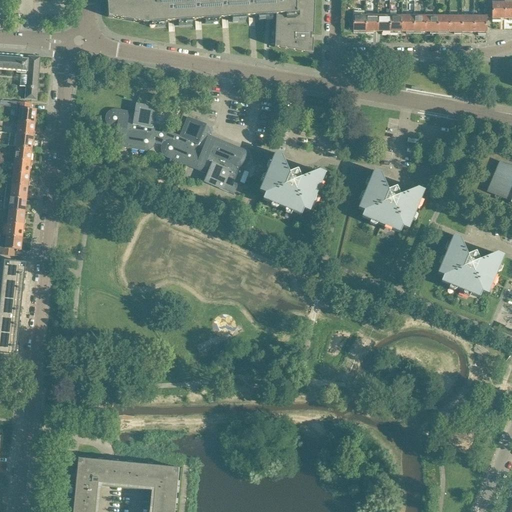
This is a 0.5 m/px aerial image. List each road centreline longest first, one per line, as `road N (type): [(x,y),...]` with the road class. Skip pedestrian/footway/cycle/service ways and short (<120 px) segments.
road 1 (residential): [(18,511),(70,41)]
road 2 (residential): [(333,87),(89,44)]
road 3 (residential): [(511,121),(333,87)]
road 4 (residential): [(334,52),(475,53),(511,45)]
